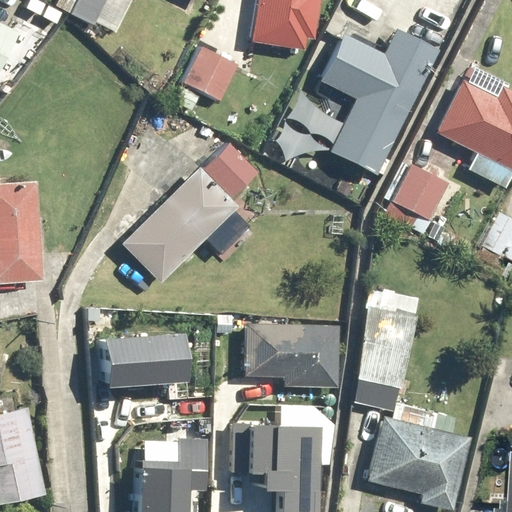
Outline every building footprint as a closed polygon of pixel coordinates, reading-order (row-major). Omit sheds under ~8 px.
[(18,14),(32,20),(50,28),(56,15),(48,11),(38,7),(24,0),(18,14)] [(124,0),(53,0),(48,11),(56,15),(107,38),(124,0)] [(251,0),(245,38),(307,49),(315,0),(251,0)] [(371,0),(351,0),(347,10),(373,22),(381,4),(371,0)] [(0,58),(14,30),(0,23),(0,58)] [(322,149),(371,173),(430,55),(384,32),(373,54),(331,33),(306,82),(345,101),(322,149)] [(192,54),(178,82),(215,100),(229,72),(192,54)] [(430,133),(505,169),(511,154),(511,96),(494,88),(489,98),(455,81),(430,133)] [(206,134),(176,114),(161,135),(191,155),(206,134)] [(220,143),(196,164),(225,197),(249,176),(220,143)] [(401,164),(376,216),(412,233),(437,180),(401,164)] [(111,243),(150,286),(229,213),(190,171),(111,243)] [(27,186),(0,187),(0,284),(34,282),(27,186)] [(511,225),(493,215),(475,250),(511,268),(511,225)] [(363,310),(353,378),(396,385),(406,317),(363,310)] [(243,318),(242,369),(278,370),(278,383),(334,384),(335,320),(243,318)] [(99,333),(101,376),(188,374),(186,330),(99,333)] [(0,503),(36,497),(18,412),(0,415),(0,503)] [(460,437),(379,415),(361,484),(441,506),(460,437)] [(244,419),(242,463),(248,464),(247,484),(269,485),(267,511),(315,511),(317,460),(309,459),(310,422),(244,419)] [(133,455),(131,511),(177,511),(178,482),(204,483),(204,433),(173,432),(172,455),(133,455)]
